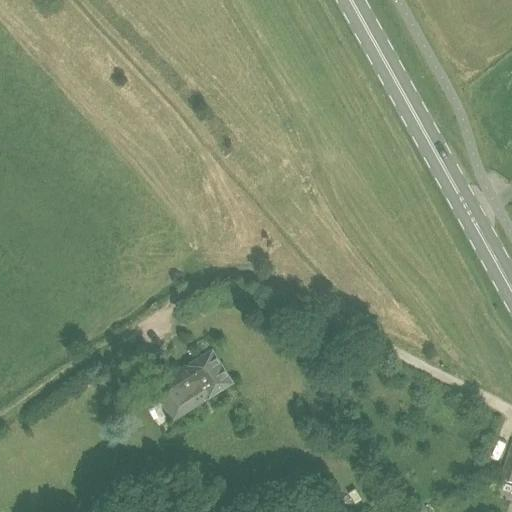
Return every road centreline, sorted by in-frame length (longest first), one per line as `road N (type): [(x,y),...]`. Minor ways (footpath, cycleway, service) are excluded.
road 1 (track): [(511,416),(272,283),(232,275),(192,288),(0,412)]
road 2 (primary): [(511,294),(347,0)]
